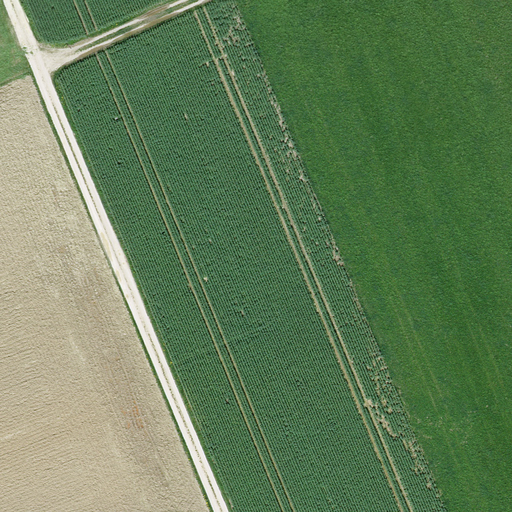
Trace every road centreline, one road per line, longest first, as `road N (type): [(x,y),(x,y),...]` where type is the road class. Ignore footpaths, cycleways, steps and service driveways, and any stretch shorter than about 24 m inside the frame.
road 1 (track): [(9,0),(226,511)]
road 2 (track): [(37,67),(198,0)]
